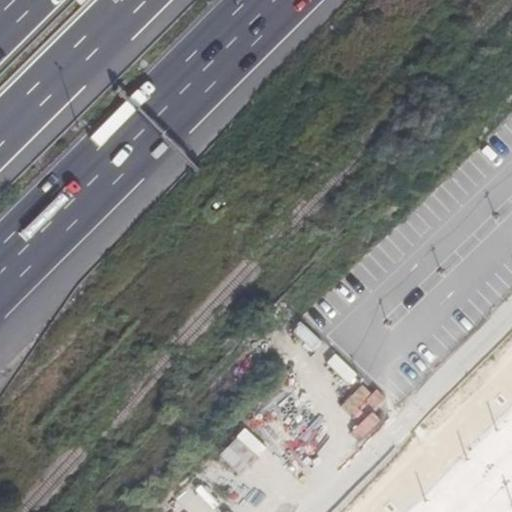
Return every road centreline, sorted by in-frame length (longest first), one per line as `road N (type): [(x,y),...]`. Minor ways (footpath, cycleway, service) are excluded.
road 1 (motorway): [(0,272),(275,0)]
road 2 (motorway): [(0,132),(133,0)]
